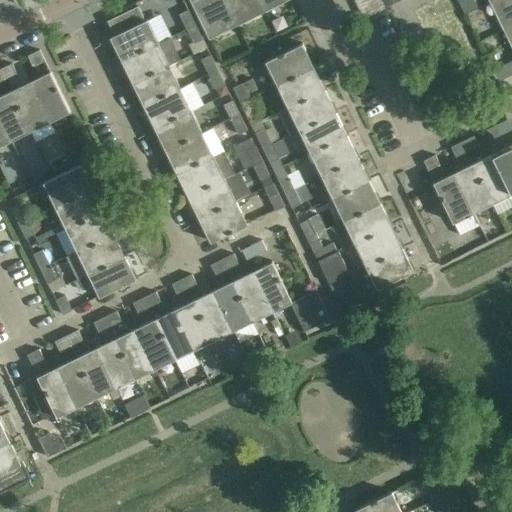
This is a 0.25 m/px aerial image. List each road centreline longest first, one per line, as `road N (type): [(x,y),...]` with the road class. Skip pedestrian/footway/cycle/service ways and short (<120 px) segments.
road 1 (residential): [(189,263),(68,3)]
road 2 (residential): [(189,263),(24,341)]
road 3 (residential): [(417,148),(369,51),(348,45),(326,0)]
